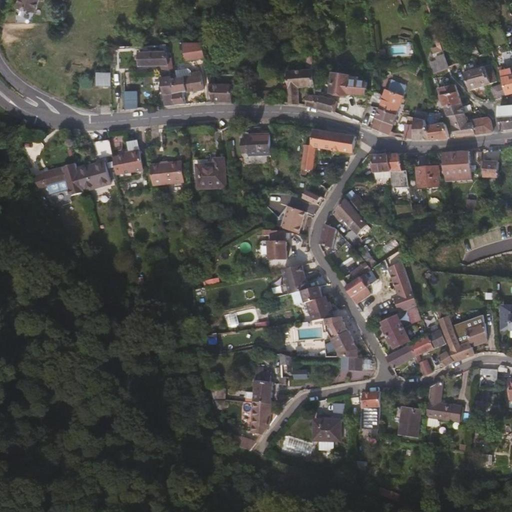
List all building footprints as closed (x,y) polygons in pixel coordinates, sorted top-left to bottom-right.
[(43,0),(46,1),(46,0),(20,0),(18,5),(36,12),(40,0),(43,0)] [(207,58),(204,42),(187,42),(187,60),(201,61),(201,68),(208,68),(208,65),(207,58)] [(173,72),(169,52),(141,52),(142,65),(164,64),(165,72),(173,72)] [(307,53),(309,69),(288,71),(290,102),(301,104),(300,88),(317,87),(314,52),(307,53)] [(467,70),(464,63),(451,67),(453,75),(467,70)] [(497,81),(492,64),(465,72),(470,90),(497,81)] [(511,68),(506,71),(504,66),(500,67),(505,85),(507,94),(511,93),(511,68)] [(205,89),(202,71),(192,73),(193,76),(179,78),(178,73),(173,74),(177,104),(188,103),(186,93),(205,89)] [(113,86),(113,72),(99,72),(99,85),(113,86)] [(173,74),(173,72),(165,72),(163,72),(164,76),(162,77),(166,105),(177,104),(173,74)] [(234,101),(234,84),(216,83),(215,76),(213,76),(213,73),(209,74),(214,101),(234,101)] [(334,73),(334,74),(327,74),(326,84),(332,84),(331,93),(348,95),(348,91),(367,94),(369,82),(354,79),(354,76),(334,73)] [(390,135),(404,96),(408,85),(393,78),(389,89),(387,88),(381,106),(373,127),(390,135)] [(463,102),(456,84),(439,87),(446,106),(463,102)] [(507,94),(505,85),(491,90),(495,98),(507,94)] [(139,101),(139,94),(141,94),(142,93),(142,91),(141,90),(126,91),(127,109),(144,108),(144,101),(139,101)] [(319,107),(317,96),(309,95),(309,105),(319,107)] [(335,112),(338,102),(317,96),(319,107),(335,112)] [(466,113),(463,102),(446,106),(449,116),(466,113)] [(511,128),(511,105),(500,106),(499,114),(501,130),(511,128)] [(426,119),(428,112),(416,110),(415,116),(426,119)] [(476,134),(474,122),(469,123),(466,113),(449,116),(456,136),(476,134)] [(431,138),(430,126),(428,122),(426,122),(426,119),(415,116),(413,139),(431,138)] [(494,131),(491,119),(488,117),(473,119),(474,122),(476,134),(494,131)] [(228,143),(228,124),(219,128),(219,143),(228,143)] [(450,137),(446,124),(430,126),(431,138),(450,137)] [(351,152),(354,135),(311,128),(309,144),(304,143),(301,158),(298,158),(297,166),(300,167),(299,177),(303,177),(304,169),(310,170),(315,146),(351,152)] [(245,133),(245,137),(239,137),(240,151),(246,151),(246,154),(268,154),(267,129),(256,130),(256,132),(245,133)] [(110,154),(107,137),(91,140),(93,157),(110,154)] [(141,168),(136,139),(125,141),(127,150),(124,150),(125,153),(110,156),(114,173),(141,168)] [(183,181),(181,160),(161,161),(159,144),(147,145),(152,183),(183,181)] [(474,171),(474,164),(469,164),(468,150),(441,151),(440,152),(442,173),(469,171),(474,171)] [(401,172),(397,154),(397,152),(386,153),(389,169),(389,177),(389,180),(401,180),(401,172)] [(389,169),(386,153),(370,154),(375,178),(389,177),(389,169)] [(223,186),(222,157),(213,157),(213,163),(195,164),(196,187),(223,186)] [(495,177),(496,160),(479,160),(478,176),(495,177)] [(108,181),(102,161),(75,167),(82,190),(108,181)] [(82,190),(75,167),(74,162),(62,165),(42,172),(31,177),(37,188),(39,187),(54,182),(64,179),(69,194),(82,190)] [(437,185),(436,166),(415,167),(416,187),(437,185)] [(327,190),(334,180),(327,175),(316,184),(327,190)] [(318,196),(304,189),(302,193),(316,200),(318,196)] [(363,205),(355,195),(352,197),(349,193),(345,195),(357,210),(363,205)] [(365,224),(344,197),(332,212),(338,220),(342,217),(356,234),(365,224)] [(467,211),(472,210),(472,214),(476,214),(476,201),(472,201),(467,201),(467,203),(451,203),(451,212),(467,211)] [(330,247),(335,228),(324,222),(318,243),(330,247)] [(285,257),(284,241),(282,241),(281,230),(266,231),(267,258),(285,257)] [(360,275),(369,268),(363,261),(349,270),(354,279),(360,275)] [(416,305),(402,263),(386,267),(396,295),(393,296),(398,311),(405,309),(416,305)] [(306,288),(300,265),(282,269),(288,293),(290,293),(306,288)] [(485,289),(486,275),(461,273),(460,287),(485,289)] [(371,292),(367,285),(369,283),(367,280),(364,282),(360,275),(354,279),(344,286),(354,303),(371,292)] [(308,315),(326,311),(329,310),(327,301),(324,301),(323,296),(320,296),(317,286),(306,288),(290,293),(294,306),(303,304),(304,305),(305,305),(308,315)] [(421,318),(416,305),(405,309),(410,321),(411,321),(421,318)] [(511,305),(500,305),(500,328),(509,328),(509,330),(511,329),(511,305)] [(470,345),(464,329),(453,332),(448,316),(441,318),(438,309),(434,310),(448,349),(436,355),(442,366),(452,361),(473,354),(470,345)] [(399,329),(393,317),(379,324),(385,336),(399,329)] [(462,324),(464,329),(470,345),(473,354),(480,353),(483,349),(480,342),(486,339),(481,317),(462,324)] [(425,328),(421,318),(411,321),(416,334),(426,330),(425,328)] [(419,355),(444,344),(438,330),(431,333),(428,326),(425,328),(426,330),(427,335),(416,340),(408,344),(414,357),(416,361),(419,359),(418,356),(419,355)] [(406,342),(399,329),(385,336),(391,349),(406,342)] [(427,335),(426,330),(416,334),(414,335),(416,340),(427,335)] [(414,357),(408,344),(384,356),(391,368),(414,357)] [(289,371),(289,359),(289,357),(278,353),(278,365),(285,366),(285,371),(289,371)] [(359,370),(358,357),(345,357),(345,370),(359,370)] [(430,371),(425,360),(417,364),(422,376),(430,371)] [(267,381),(268,371),(261,371),(261,366),(253,365),(253,392),(270,393),(270,382),(267,381)] [(476,383),(478,368),(469,369),(467,382),(476,383)] [(477,385),(483,385),(494,387),(496,370),(488,368),(479,368),(477,385)] [(457,421),(459,407),(449,406),(449,404),(438,404),(441,381),(428,387),(423,427),(433,428),(435,426),(436,420),(447,421),(447,420),(457,421)] [(376,429),(379,391),(361,393),(359,416),(369,417),(369,414),(374,415),(374,418),(371,418),(370,428),(376,429)] [(269,403),(270,393),(253,392),(252,401),(269,403)] [(267,420),(269,403),(252,401),(249,432),(261,433),(267,425),(267,420)] [(414,437),(419,410),(401,407),(396,435),(414,437)] [(338,440),(338,420),(312,420),(312,439),(338,440)] [(249,448),(254,441),(240,436),(231,435),(239,445),(247,448),(249,448)] [(285,436),(280,453),(311,461),(316,444),(285,436)] [(401,486),(384,482),(380,496),(397,501),(401,486)]
